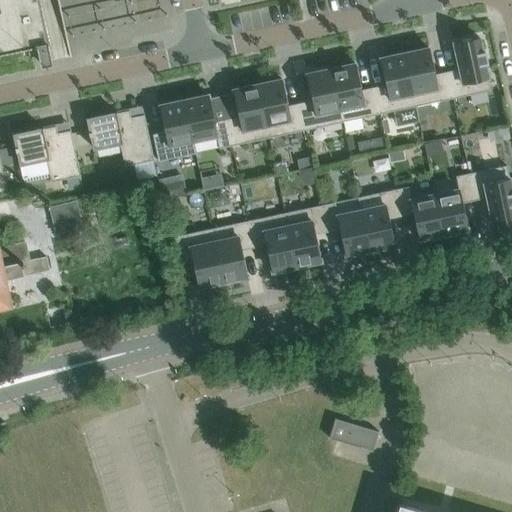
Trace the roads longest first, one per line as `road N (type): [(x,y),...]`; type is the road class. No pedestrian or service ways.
road 1 (residential): [(0,385),(511,264)]
road 2 (residential): [(0,94),(204,51)]
road 3 (residential): [(204,51),(405,8)]
